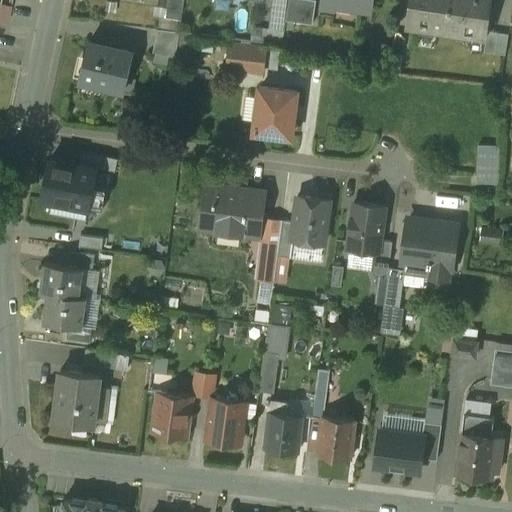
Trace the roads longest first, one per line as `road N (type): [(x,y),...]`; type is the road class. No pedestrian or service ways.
road 1 (residential): [(433,511),(14,452)]
road 2 (residential): [(23,126),(391,170)]
road 3 (residential): [(8,219),(4,314),(14,452)]
road 4 (residential): [(52,0),(23,126)]
